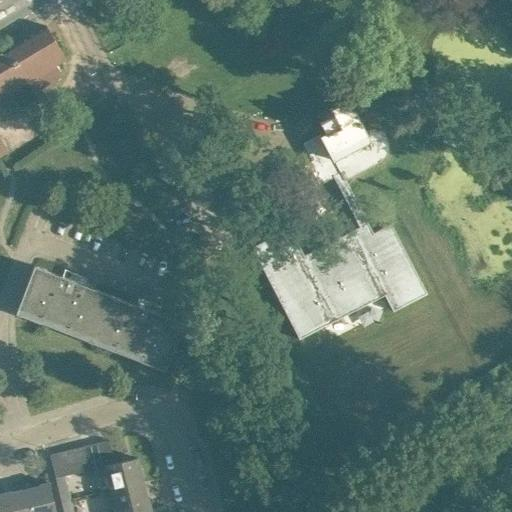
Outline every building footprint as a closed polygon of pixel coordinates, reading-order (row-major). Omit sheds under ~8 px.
[(66,59),(46,26),(0,53),(0,156),(8,152),(0,138),(0,98),(28,82),(34,92),(63,75),(57,65),(66,59)] [(308,164),(288,175),(298,193),(333,175),(341,171),(344,178),(379,160),(385,154),(387,147),(385,139),(380,134),(373,131),(365,133),(362,127),(363,126),(361,122),(360,123),(355,115),(365,110),(357,94),(329,109),(333,116),(319,122),(326,134),(318,139),(316,136),(302,143),(312,162),(308,164)] [(289,227),(257,244),(304,336),(384,295),(393,311),(421,296),(385,227),(373,233),(344,178),(341,171),(333,175),(359,227),(304,256),(289,227)] [(90,342),(108,294),(85,285),(74,281),(77,274),(64,269),(61,276),(54,273),(34,266),(15,313),(17,314),(20,315),(22,309),(89,335),(87,341),(90,342)] [(128,302),(108,294),(90,342),(94,343),(96,338),(163,364),(161,369),(165,371),(184,323),(159,314),(148,310),(151,302),(138,297),(135,305),(128,302)] [(109,440),(95,443),(101,467),(102,466),(114,463),(109,440)] [(89,469),(101,467),(95,443),(83,446),(89,469)] [(78,472),(89,469),(83,446),(72,449),(78,472)] [(72,449),(62,452),(68,475),(78,472),(72,449)] [(68,475),(62,452),(50,454),(56,478),(68,475)] [(137,457),(114,463),(102,466),(108,490),(143,482),(137,457)] [(39,486),(24,489),(29,511),(55,511),(49,482),(39,485),(39,486)] [(108,490),(113,511),(119,511),(150,505),(148,496),(147,496),(143,482),(108,490)] [(58,487),(61,501),(70,499),(66,485),(58,487)] [(29,511),(24,489),(11,493),(10,492),(1,494),(5,511),(29,511)] [(72,511),(70,499),(61,501),(63,511),(72,511)]
